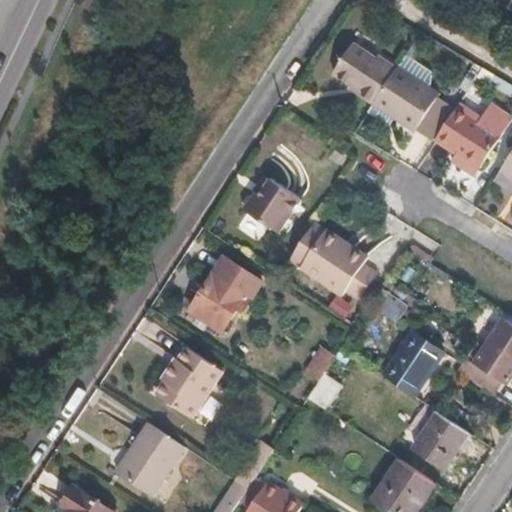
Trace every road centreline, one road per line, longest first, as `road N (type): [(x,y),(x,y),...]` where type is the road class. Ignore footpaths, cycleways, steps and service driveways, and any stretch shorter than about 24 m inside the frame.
road 1 (residential): [(329,0),(0,502)]
road 2 (residential): [(406,189),(511,255)]
